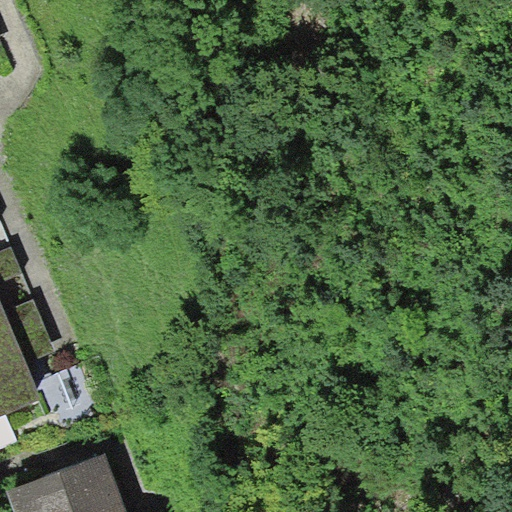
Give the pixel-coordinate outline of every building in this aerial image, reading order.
[(318,52),(306,24),(283,35),(295,62),(318,52)] [(0,282),(21,274),(9,246),(0,249),(0,282)] [(0,347),(45,328),(32,297),(6,309),(0,296),(0,347)] [(0,347),(0,414),(41,397),(25,361),(54,349),(45,328),(0,347)] [(127,511),(105,452),(7,489),(15,511),(127,511)]
